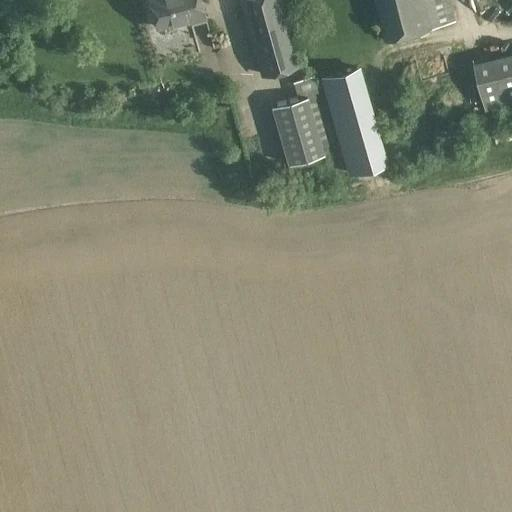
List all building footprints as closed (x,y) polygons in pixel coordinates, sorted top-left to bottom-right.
[(206,20),(199,0),(147,0),(148,1),(145,5),(147,14),(152,15),(157,30),(189,21),(190,25),(206,20)] [(297,67),(277,0),(241,0),(264,77),(297,67)] [(376,0),(388,41),(453,23),(446,0),(376,0)] [(511,0),(473,0),(481,29),(511,20),(511,0)] [(511,51),(475,59),(485,108),(511,102),(511,51)] [(357,67),(322,77),(328,96),(363,86),(357,67)] [(325,157),(307,98),(273,108),(290,167),(325,157)] [(373,124),(339,134),(350,173),(385,163),(373,124)]
